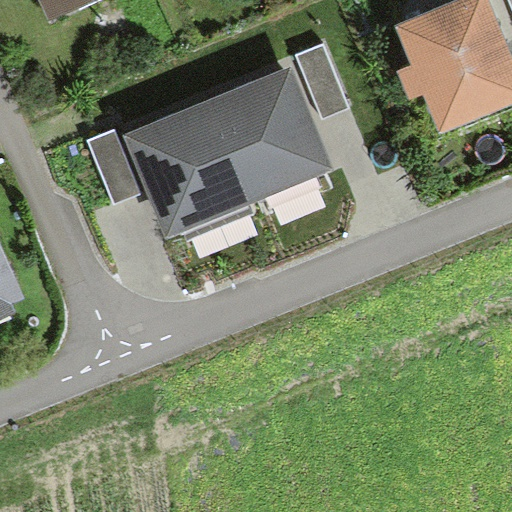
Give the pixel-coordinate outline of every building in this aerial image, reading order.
[(42,0),(49,15),(83,0),(42,0)] [(467,0),(400,29),(416,66),(399,73),(410,98),(425,91),(442,132),(511,102),(511,62),(485,0),(467,0)] [(322,46),(298,56),(324,118),(348,108),(322,46)] [(294,63),(209,99),(253,205),(337,168),(294,63)] [(209,99),(124,134),(169,240),(253,205),(209,99)] [(113,202),(140,192),(116,130),(90,141),(113,202)] [(0,318),(14,313),(9,302),(25,295),(0,237),(0,318)]
